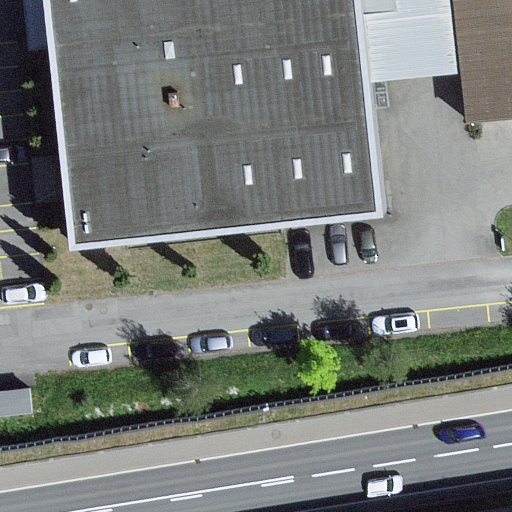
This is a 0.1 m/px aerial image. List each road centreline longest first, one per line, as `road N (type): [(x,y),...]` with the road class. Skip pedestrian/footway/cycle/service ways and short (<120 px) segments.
road 1 (unclassified): [(0,343),(511,296)]
road 2 (primary): [(511,441),(50,511)]
